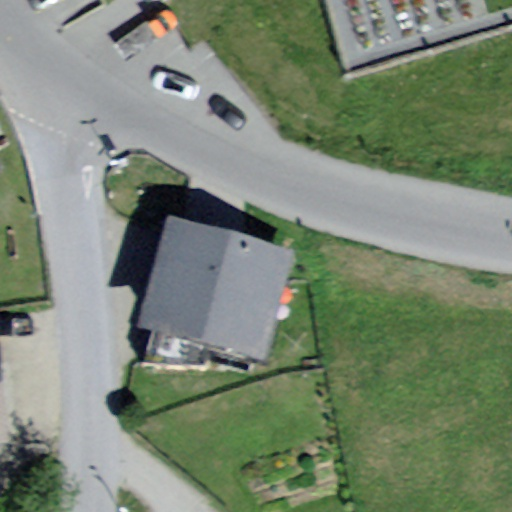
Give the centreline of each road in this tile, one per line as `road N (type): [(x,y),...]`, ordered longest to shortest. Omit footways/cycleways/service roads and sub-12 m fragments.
road 1 (residential): [(511,234),(285,182),(139,128),(34,64)]
road 2 (residential): [(96,511),(100,429),(65,166),(34,64)]
